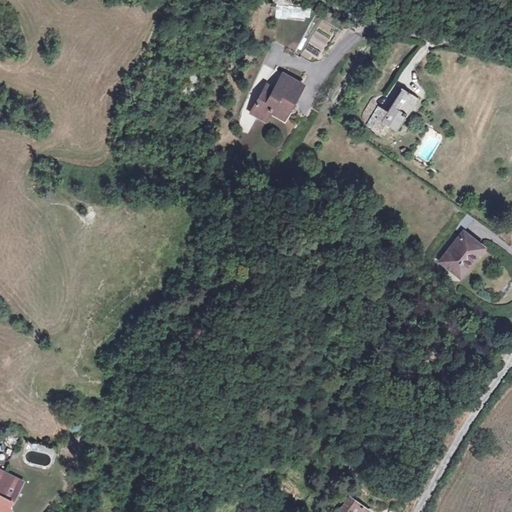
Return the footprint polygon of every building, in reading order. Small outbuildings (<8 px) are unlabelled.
[(277,5),(276,19),(310,21),(311,7),(277,5)] [(268,86),(261,82),(256,90),(254,90),(248,98),(260,107),(266,99),(275,105),(281,97),(286,101),(294,90),(290,88),(299,74),(283,64),(273,79),(268,86)] [(273,79),(266,75),(261,82),(268,86),(273,79)] [(420,95),(404,85),(389,106),(380,100),(368,117),(385,130),(390,122),(398,127),(420,95)] [(369,99),(367,102),(366,106),(366,110),(368,117),(380,100),(373,95),(372,96),(369,99)] [(286,101),(281,97),(275,105),(281,109),(286,101)] [(428,162),(444,137),(433,130),(417,156),(428,162)] [(482,247),(463,231),(441,258),(458,274),(482,247)] [(0,511),(5,511),(6,511),(8,511),(9,511),(18,490),(0,482),(0,511)] [(368,511),(348,496),(337,511),(368,511)]
